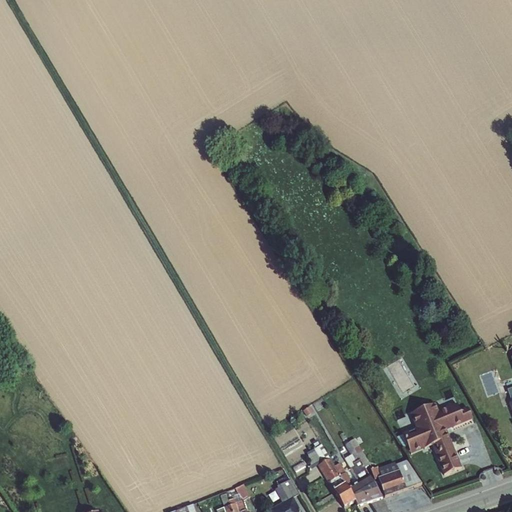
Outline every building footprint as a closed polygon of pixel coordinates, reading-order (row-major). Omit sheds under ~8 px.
[(462,468),(449,429),(475,421),(470,406),(461,409),(459,403),(439,410),(437,403),(410,412),(415,429),(401,434),(408,454),(433,446),(443,475),(462,468)] [(310,408),(302,412),(306,418),(313,414),(310,408)] [(360,461),(365,469),(370,466),(354,440),(350,443),(360,461)] [(360,461),(350,443),(344,446),(350,456),(344,460),(358,483),(369,477),(365,469),(360,461)] [(339,477),(334,467),(330,460),(321,446),(314,450),(322,464),(317,467),(327,484),(328,484),(333,492),(345,485),(339,477)] [(399,471),(405,491),(422,486),(406,461),(396,466),(394,464),(378,470),(377,468),(370,470),(374,481),(378,480),(377,479),(399,471)] [(339,477),(345,485),(348,490),(354,486),(339,464),(334,467),(339,477)] [(377,479),(378,480),(384,498),(405,491),(399,471),(377,479)] [(278,487),(290,480),(287,476),(276,483),(278,487)] [(369,477),(358,483),(369,504),(382,500),(369,477)] [(292,498),(293,499),(298,496),(290,480),(278,487),(276,488),(277,490),(274,491),(282,504),(292,498)] [(348,490),(355,504),(357,508),(369,504),(358,483),(354,486),(348,490)] [(345,485),(333,492),(334,493),(337,498),(344,510),(355,504),(348,490),(345,485)] [(245,511),(243,502),(250,499),(243,486),(234,490),(241,502),(236,504),(224,509),(216,511),(215,511),(245,511)] [(337,498),(334,493),(314,505),(317,509),(337,498)] [(292,498),(282,504),(269,511),(300,511),(293,499),(292,498)]
